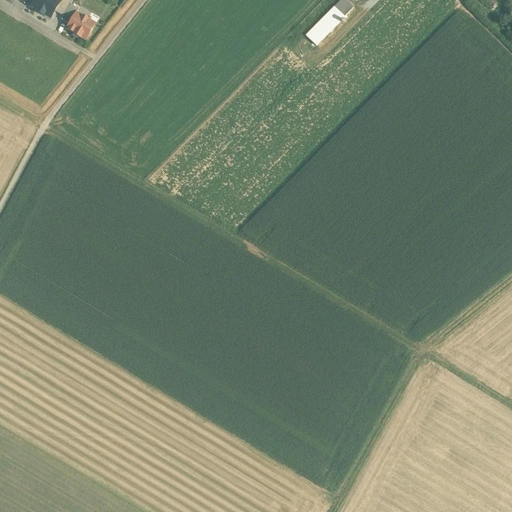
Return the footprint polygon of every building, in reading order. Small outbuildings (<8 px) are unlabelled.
[(60,3),(55,0),(35,0),(32,7),(38,11),(37,13),(42,17),(44,15),(51,19),(55,12),(60,3)] [(68,0),(61,0),(55,12),(63,17),(70,5),(72,2),(68,0)] [(354,9),(345,0),(343,0),(335,9),(345,18),(354,9)] [(79,10),(70,5),(61,20),(70,25),(77,14),(79,10)] [(335,9),(307,37),(317,47),(345,18),(335,9)] [(96,25),(77,14),(67,30),(86,41),(96,25)]
